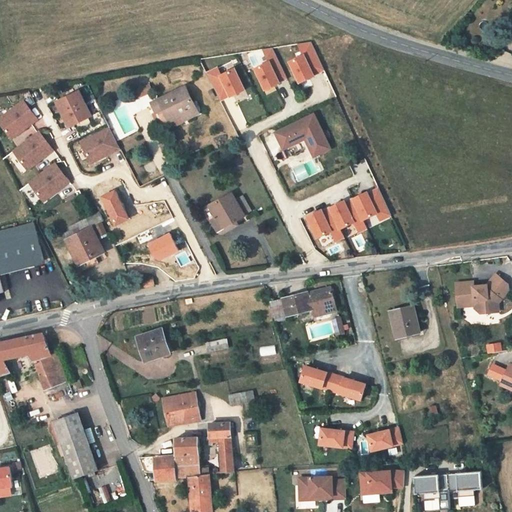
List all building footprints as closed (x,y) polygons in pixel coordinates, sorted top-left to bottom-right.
[(297,44),(302,55),(288,62),(299,84),(325,71),(310,42),(297,44)] [(264,91),(288,80),(272,48),(262,50),(269,62),(253,70),(264,91)] [(233,68),(221,74),(217,67),(206,73),(220,101),(244,89),(233,68)] [(142,87),(145,93),(154,90),(156,94),(159,93),(154,81),(142,87)] [(164,119),(167,117),(185,109),(189,118),(203,112),(190,84),(158,99),(162,107),(159,109),(164,119)] [(85,103),(79,90),(56,101),(62,114),(68,126),(91,116),(85,103)] [(39,119),(27,100),(0,118),(13,137),(39,119)] [(189,118),(185,109),(167,117),(169,121),(175,119),(177,123),(189,118)] [(276,135),(284,153),(308,143),(315,159),(334,150),(319,115),(276,135)] [(86,164),(115,150),(105,130),(76,143),(86,164)] [(77,132),(64,135),(66,142),(78,139),(77,132)] [(53,152),(41,133),(14,151),(27,170),(53,152)] [(68,185),(55,165),(28,183),(41,203),(68,185)] [(344,238),(340,230),(353,224),(357,234),(366,229),(362,221),(376,214),(379,222),(391,216),(378,188),(367,193),(367,191),(359,195),(344,202),(343,201),(337,204),(322,211),(321,209),(314,213),(305,217),(316,239),(330,232),(335,242),(344,238)] [(115,190),(101,197),(114,225),(128,219),(115,190)] [(236,201),(232,193),(209,203),(208,201),(202,204),(208,218),(209,218),(210,217),(214,215),(220,228),(234,221),(243,217),(243,216),(236,201)] [(245,197),(236,201),(243,216),(252,212),(245,197)] [(215,230),(220,228),(214,215),(210,217),(215,230)] [(45,259),(35,222),(0,230),(0,302),(0,293),(6,292),(3,280),(0,280),(0,271),(1,271),(0,268),(0,264),(33,257),(34,262),(45,259)] [(103,254),(91,231),(67,242),(80,265),(103,254)] [(168,233),(148,244),(157,261),(178,250),(168,233)] [(507,284),(494,274),(485,286),(473,287),(472,283),(456,285),(458,307),(474,306),(475,310),(480,313),(493,312),(492,304),(497,303),(507,290),(507,284)] [(331,289),(320,292),(320,291),(310,293),(310,292),(272,303),(276,319),(315,309),(316,314),(336,309),(331,289)] [(417,332),(411,307),(390,312),(395,337),(417,332)] [(339,318),(333,320),(338,335),(344,333),(339,318)] [(17,340),(22,357),(29,355),(45,393),(68,384),(56,356),(51,357),(40,333),(17,340)] [(138,365),(162,358),(155,334),(131,341),(138,365)] [(206,342),(209,352),(229,347),(227,337),(206,342)] [(17,340),(0,344),(0,379),(10,376),(3,362),(22,357),(17,340)] [(501,343),(487,345),(488,352),(501,351),(501,343)] [(511,364),(508,371),(502,383),(501,385),(511,390),(511,364)] [(360,402),(365,384),(305,365),(299,383),(360,402)] [(508,371),(495,365),(490,377),(502,383),(508,371)] [(254,389),(229,394),(231,405),(256,401),(254,389)] [(193,400),(162,406),(167,435),(172,434),(200,429),(198,421),(193,400)] [(243,406),(228,408),(231,416),(244,414),(243,406)] [(72,480),(96,472),(80,414),(55,420),(61,444),(57,445),(60,455),(64,454),(72,480)] [(402,445),(398,427),(366,434),(370,452),(402,445)] [(351,449),(353,432),(320,428),(319,446),(351,449)] [(209,449),(215,448),(218,448),(217,435),(208,436),(209,449)] [(217,435),(218,448),(229,448),(228,435),(217,435)] [(215,448),(217,486),(231,485),(229,448),(218,448),(215,448)] [(171,467),(173,487),(187,487),(195,486),(195,476),(195,449),(171,449),(171,465),(171,467)] [(171,467),(158,467),(159,487),(173,487),(171,467)] [(0,469),(0,494),(0,497),(11,495),(9,487),(12,487),(9,468),(0,469)] [(404,471),(390,471),(360,473),(362,496),(391,493),(391,488),(403,488),(404,471)] [(416,494),(424,494),(425,511),(440,510),(439,493),(459,491),(460,506),(475,505),(474,490),(481,490),(480,473),(415,477),(416,494)] [(195,486),(187,487),(188,511),(184,511),(204,511),(202,487),(202,476),(195,476),(195,486)] [(299,478),(300,501),(345,499),(344,479),(331,480),(331,477),(299,478)]
